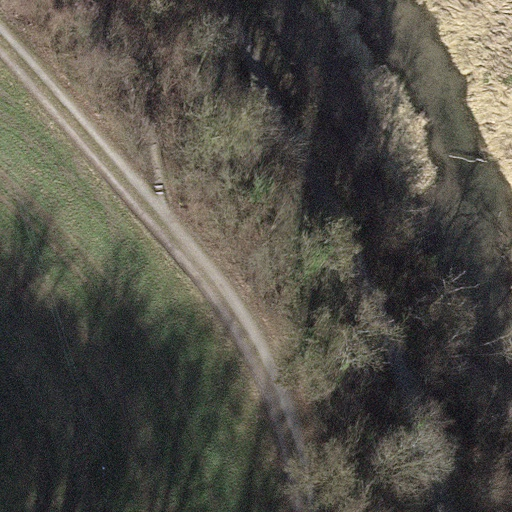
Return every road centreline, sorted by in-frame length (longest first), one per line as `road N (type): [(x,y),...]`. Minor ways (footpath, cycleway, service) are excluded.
road 1 (track): [(219,0),(370,317),(439,511)]
road 2 (track): [(302,511),(276,390),(230,304),(156,210)]
road 3 (track): [(156,210),(0,37)]
